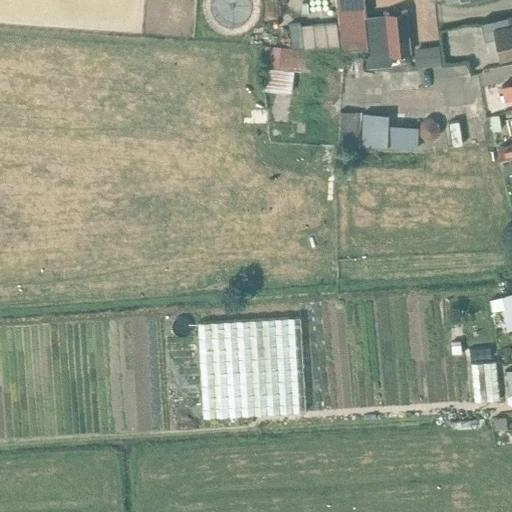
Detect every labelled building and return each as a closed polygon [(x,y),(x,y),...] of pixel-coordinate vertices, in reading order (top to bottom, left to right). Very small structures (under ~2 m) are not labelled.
[(336,0),(339,21),(341,47),(341,50),(366,47),(368,66),(390,64),(389,53),(388,44),(387,39),(365,41),(362,16),(364,15),(362,0),(336,0)] [(404,12),(385,14),(387,39),(388,44),(389,53),(404,51),(404,60),(409,59),(404,12)] [(511,55),(511,17),(479,24),(482,39),(494,37),(498,59),(511,55)] [(299,23),(287,24),(290,48),(301,47),(302,49),(314,48),(314,49),(338,47),(335,23),(311,25),(311,24),(299,25),(299,23)] [(290,48),(265,46),(260,90),(290,92),(292,70),(299,70),(300,68),(345,72),(345,68),(361,69),(363,54),(348,53),(348,54),(290,48)] [(511,81),(510,82),(510,83),(500,85),(503,99),(511,97),(511,81)] [(417,148),(418,128),(418,126),(387,124),(387,114),(340,111),(338,144),(417,148)] [(497,116),(489,117),(491,131),(500,129),(497,116)] [(511,130),(511,144),(498,147),(499,152),(502,164),(511,161),(511,118),(510,119),(511,130)] [(421,122),(419,126),(419,133),(423,138),(432,139),(437,136),(438,132),(439,127),(434,120),(425,119),(421,122)] [(511,161),(502,164),(502,165),(502,166),(504,173),(511,171),(511,161)] [(511,291),(488,297),(490,310),(501,307),(506,329),(511,327),(511,291)] [(202,417),(305,411),(300,316),(197,321),(202,417)] [(459,345),(451,345),(451,354),(460,353),(459,345)] [(489,347),(468,349),(469,360),(490,358),(489,347)] [(482,360),(470,361),(472,401),(484,400),(482,360)] [(494,360),(482,360),(484,400),(497,399),(494,360)] [(505,417),(493,418),(493,429),(506,428),(505,417)]
